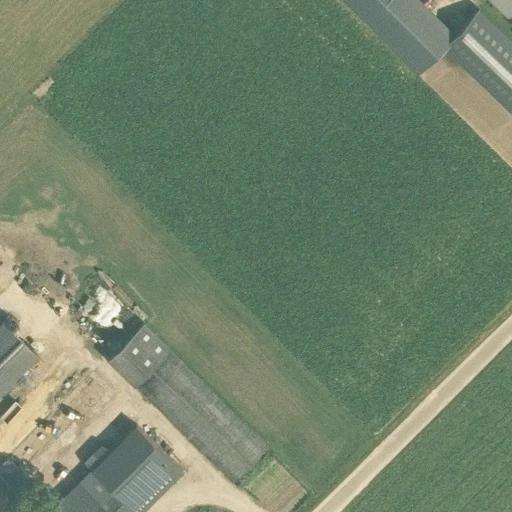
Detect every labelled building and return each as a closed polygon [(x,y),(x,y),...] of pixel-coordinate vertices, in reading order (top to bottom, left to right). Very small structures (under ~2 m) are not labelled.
[(345,0),(364,19),(383,0),(345,0)] [(511,0),(497,0),(511,14),(511,0)] [(511,40),(478,8),(453,32),(447,39),(449,40),(445,44),(497,94),(511,108),(511,40)] [(0,387),(37,352),(5,320),(0,325),(0,387)] [(143,323),(110,357),(233,480),(267,446),(143,323)] [(130,409),(92,373),(73,392),(111,428),(130,409)] [(136,422),(90,468),(105,484),(77,511),(139,511),(183,469),(136,422)]
